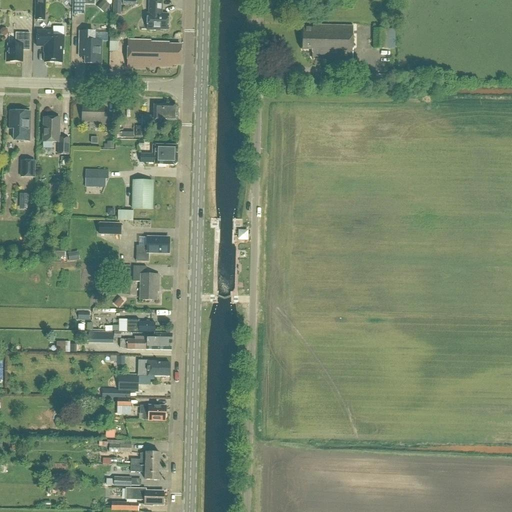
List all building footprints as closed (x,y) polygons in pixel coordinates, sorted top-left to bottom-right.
[(44,21),(45,0),(34,0),(34,21),(44,21)] [(70,0),(71,14),(81,14),(81,5),(92,5),(92,0),(70,0)] [(104,0),(104,1),(97,8),(103,13),(112,3),(111,0),(104,0)] [(162,15),(162,2),(149,2),(148,15),(147,15),(147,31),(159,32),(160,31),(168,31),(168,16),(162,15)] [(352,60),(353,27),(313,26),(312,29),(303,29),(302,51),(312,51),(311,59),(352,60)] [(396,49),(396,30),(373,30),(373,49),(396,49)] [(63,50),(64,37),(53,36),(53,32),(37,32),(36,47),(44,47),(44,64),(62,64),(62,50),(63,50)] [(79,33),(79,50),(79,58),(85,58),(85,62),(90,62),(90,65),(101,65),(101,42),(93,42),(94,33),(79,33)] [(29,51),(30,39),(30,34),(15,34),(15,45),(9,45),(8,54),(7,54),(6,63),(22,63),(22,51),(29,51)] [(115,52),(115,38),(106,37),(106,52),(115,52)] [(180,66),(181,47),(169,47),(169,45),(150,44),(150,42),(128,41),(127,70),(149,70),(149,67),(171,68),(171,66),(180,66)] [(177,124),(178,108),(176,107),(154,106),(153,117),(142,117),(141,127),(153,127),(153,123),(177,124)] [(111,126),(111,115),(103,115),(103,109),(82,108),(82,121),(98,122),(98,125),(111,126)] [(29,142),(30,116),(23,116),(23,113),(11,112),(11,121),(10,121),(9,129),(14,129),(14,141),(29,142)] [(69,155),(69,139),(59,139),(60,119),(44,119),(43,143),(58,143),(58,155),(69,155)] [(177,164),(177,147),(155,146),(155,147),(153,147),(152,156),(140,155),(140,164),(154,164),(154,166),(175,166),(177,164)] [(35,178),(35,162),(20,161),(20,178),(35,178)] [(98,189),(98,171),(86,171),(85,188),(98,189)] [(152,211),(152,182),(133,182),(132,211),(152,211)] [(34,210),(34,195),(19,195),(19,210),(34,210)] [(114,211),(114,221),(130,221),(130,211),(114,211)] [(99,235),(120,236),(121,225),(100,224),(99,235)] [(169,255),(169,244),(169,239),(165,238),(147,238),(147,248),(135,247),(135,263),(148,263),(148,255),(169,255)] [(55,248),(54,258),(65,258),(65,249),(55,248)] [(75,253),(68,254),(69,263),(76,262),(75,253)] [(159,293),(159,276),(146,276),(146,268),(133,267),(133,283),(140,283),(139,301),(157,302),(157,293),(159,293)] [(107,288),(108,277),(100,277),(100,288),(107,288)] [(118,300),(113,304),(118,309),(123,304),(118,300)] [(154,324),(138,324),(138,321),(127,321),(126,332),(130,332),(154,332),(154,324)] [(154,351),(171,352),(172,337),(164,336),(164,335),(154,335),(154,337),(154,341),(147,341),(148,337),(134,337),(134,341),(120,340),(119,349),(126,351),(146,351),(154,351)] [(56,343),(56,353),(70,353),(70,343),(56,343)] [(116,357),(116,366),(125,366),(125,357),(116,357)] [(169,378),(169,364),(158,364),(157,362),(141,362),(140,377),(147,378),(147,377),(169,378)] [(138,393),(138,376),(118,375),(118,393),(138,393)] [(130,408),(131,400),(117,400),(117,408),(130,408)] [(166,408),(148,407),(140,407),(140,415),(143,415),(142,421),(165,422),(166,408)] [(131,454),(131,446),(119,445),(119,444),(109,444),(109,453),(119,453),(119,454),(131,454)] [(130,467),(159,468),(159,454),(152,454),(151,452),(140,455),(140,461),(131,460),(130,467)] [(158,482),(159,468),(130,467),(130,473),(140,473),(140,470),(145,470),(145,481),(158,482)] [(130,487),(130,478),(113,478),(113,487),(130,487)] [(163,506),(163,493),(146,493),(146,491),(127,490),(126,501),(145,501),(145,506),(153,507),(153,506),(163,506)]
